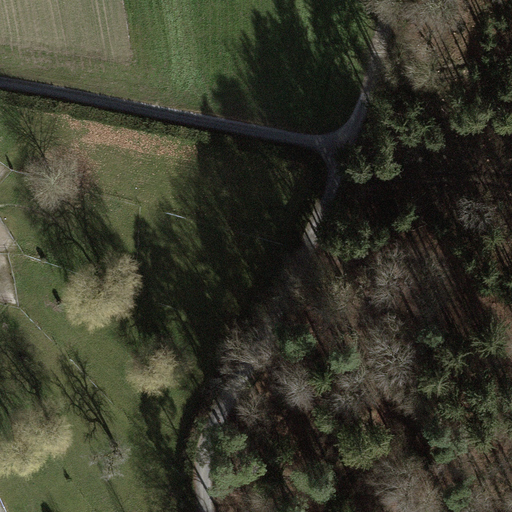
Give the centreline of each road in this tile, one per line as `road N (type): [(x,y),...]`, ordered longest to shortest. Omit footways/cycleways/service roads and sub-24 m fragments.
road 1 (track): [(349,150),(323,229),(220,413),(216,511)]
road 2 (track): [(0,80),(349,150)]
road 3 (track): [(394,0),(349,150)]
